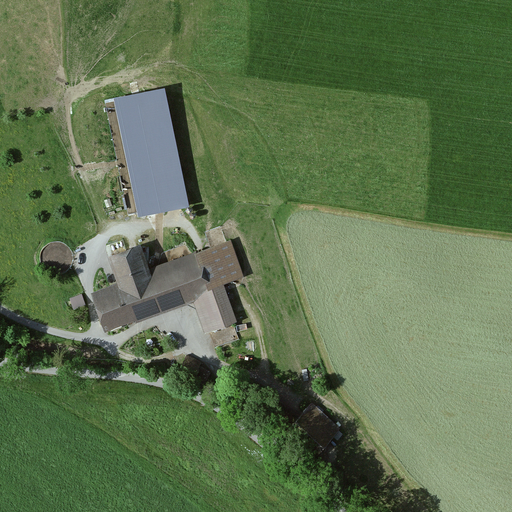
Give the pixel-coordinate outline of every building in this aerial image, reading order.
[(138,215),(189,204),(164,86),(113,96),(138,215)] [(220,227),(207,233),(212,244),(225,238),(220,227)] [(139,245),(107,257),(116,284),(92,293),(106,331),(194,300),(205,333),(236,323),(223,286),(244,279),(230,241),(193,254),(196,261),(150,277),(139,245)] [(214,331),(219,346),(239,339),(235,325),(214,331)] [(205,385),(212,369),(187,357),(179,373),(205,385)] [(339,428),(311,401),(296,417),(324,444),(339,428)]
